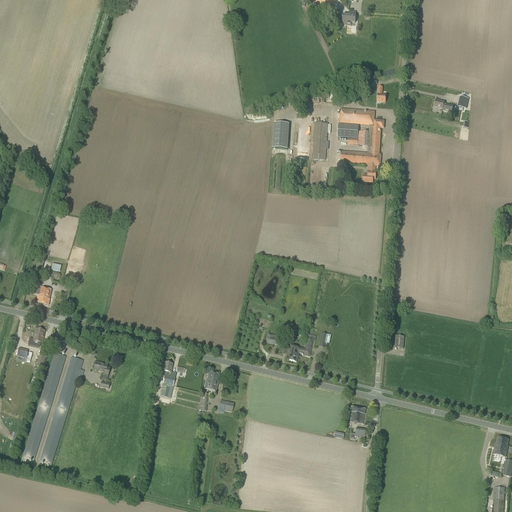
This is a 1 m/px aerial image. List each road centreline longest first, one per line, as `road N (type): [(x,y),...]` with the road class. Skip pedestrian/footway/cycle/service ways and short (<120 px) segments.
road 1 (unclassified): [(378,397),(409,0)]
road 2 (secondary): [(0,307),(378,397)]
road 3 (secondary): [(378,397),(511,429)]
